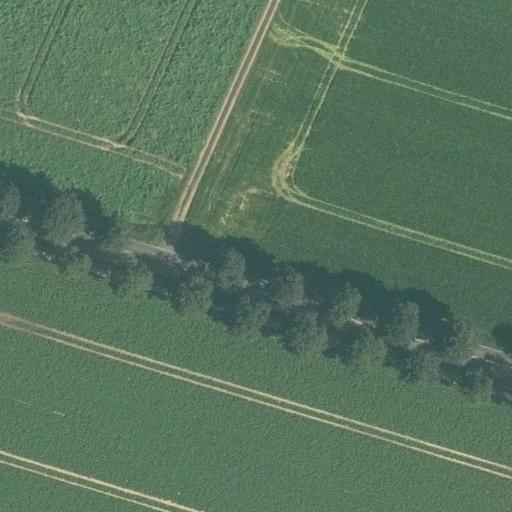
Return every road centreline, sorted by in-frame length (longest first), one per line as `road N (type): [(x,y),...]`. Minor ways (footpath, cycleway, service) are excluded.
road 1 (tertiary): [(0,213),(511,369)]
road 2 (track): [(275,0),(160,261)]
